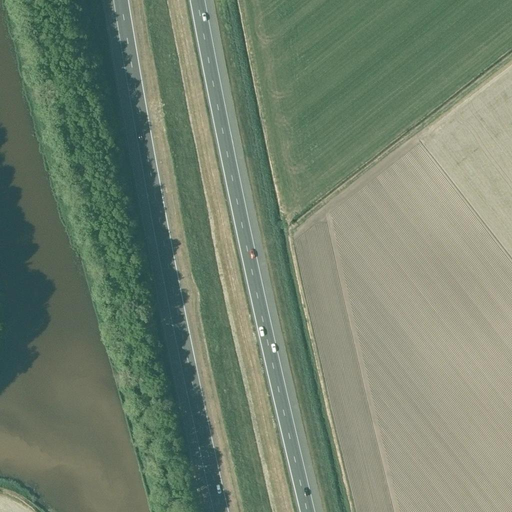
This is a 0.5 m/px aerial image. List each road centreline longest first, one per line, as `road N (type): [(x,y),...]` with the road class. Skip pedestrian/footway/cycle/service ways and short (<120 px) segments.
road 1 (motorway): [(306,511),(196,0)]
road 2 (motorway): [(120,0),(220,511)]
